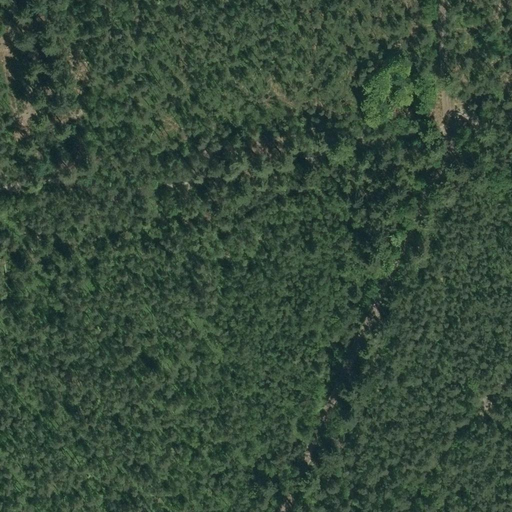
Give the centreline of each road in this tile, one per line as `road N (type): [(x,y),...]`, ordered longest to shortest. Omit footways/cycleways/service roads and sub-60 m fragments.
road 1 (track): [(438,126),(106,193),(45,176),(0,187)]
road 2 (track): [(438,148),(279,511)]
road 3 (track): [(431,0),(438,126)]
